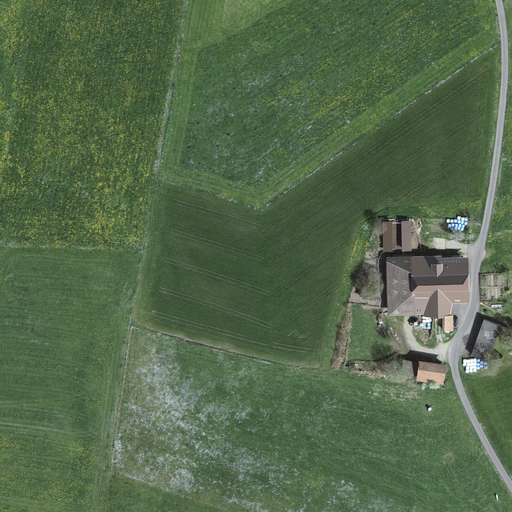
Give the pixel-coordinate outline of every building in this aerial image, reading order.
[(462,264),(413,265),(413,258),(388,259),(389,312),(412,311),(416,313),(424,313),(422,330),(432,330),(433,315),(441,315),(442,329),(450,329),(450,315),(447,315),(446,297),(462,296),(462,264)] [(376,289),(363,288),(362,298),(375,299),(376,289)] [(486,362),(499,327),(483,321),(469,356),(486,362)] [(411,359),(410,378),(417,378),(418,359),(411,359)] [(420,363),(417,378),(442,382),(445,368),(420,363)]
